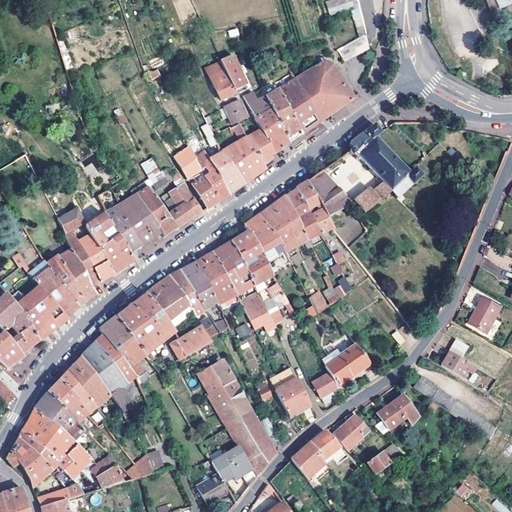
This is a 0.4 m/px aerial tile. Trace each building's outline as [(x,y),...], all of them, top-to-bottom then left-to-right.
[(495,0),(486,0),(492,11),(499,8),(495,0)] [(511,0),(495,0),(499,9),(511,3),(511,0)] [(228,31),(230,38),(239,35),(237,28),(228,31)] [(511,37),(511,34),(496,38),(508,80),(511,79),(511,37)] [(341,64),(367,50),(364,35),(363,36),(362,35),(334,51),(341,64)] [(218,64),(231,92),(237,89),(244,86),(230,57),(218,62),(218,64)] [(450,62),(445,64),(449,71),(454,69),(450,62)] [(231,92),(218,64),(203,70),(217,102),(232,95),(231,92)] [(295,82),(319,123),(328,117),(352,100),(330,68),(322,65),(295,82)] [(268,88),(274,85),(277,93),(299,137),(308,131),(318,124),(319,123),(295,82),(293,83),(287,73),(267,84),(268,88)] [(268,88),(272,95),(264,99),(290,143),(297,138),(299,137),(277,93),(274,85),(268,88)] [(234,98),(240,96),(237,89),(231,92),(232,95),(234,98)] [(257,132),(271,156),(279,150),(290,143),(264,99),(253,101),(249,94),(239,99),(251,121),(257,132)] [(222,110),(229,127),(244,119),(237,102),(222,110)] [(201,128),(208,141),(213,139),(206,126),(201,128)] [(265,171),(262,166),(239,130),(237,126),(227,131),(235,145),(226,150),(220,153),(221,155),(243,185),(251,180),(265,171)] [(348,148),(345,150),(349,154),(352,151),(379,180),(369,190),(366,187),(351,200),(362,212),(390,191),(396,198),(420,177),(413,169),(408,173),(375,138),(379,134),(372,126),(348,144),(348,148)] [(239,130),(262,166),(271,160),(269,157),(270,157),(271,156),(257,132),(249,136),(244,128),(239,130)] [(212,148),(216,146),(213,139),(208,141),(212,148)] [(174,150),(177,156),(187,149),(185,145),(184,142),(174,150)] [(199,172),(204,169),(208,175),(203,178),(219,202),(225,197),(228,195),(208,162),(204,154),(197,157),(188,143),(185,145),(187,149),(194,160),(192,161),(199,172)] [(186,181),(199,172),(192,161),(194,160),(187,149),(177,156),(172,160),(186,181)] [(208,162),(228,195),(231,194),(243,185),(221,155),(208,162)] [(92,163),(83,168),(87,175),(96,170),(92,163)] [(182,185),(174,172),(152,186),(155,192),(171,182),(175,189),(182,185)] [(359,214),(319,172),(306,183),(331,229),(359,214)] [(192,179),(187,183),(205,211),(208,209),(219,202),(203,178),(196,184),(192,179)] [(331,229),(306,183),(297,189),(294,191),(318,236),(331,229)] [(175,189),(160,199),(163,204),(170,199),(178,212),(168,220),(175,231),(196,217),(201,214),(182,185),(175,189)] [(134,197),(160,235),(163,239),(165,237),(175,231),(168,220),(146,190),(134,197)] [(318,236),(294,191),(287,197),(284,199),(305,243),(318,236)] [(146,244),(160,235),(134,197),(115,210),(130,235),(139,249),(143,246),(146,244)] [(98,199),(93,202),(101,219),(103,218),(106,216),(98,199)] [(281,255),(305,243),(284,199),(274,206),(262,214),(258,217),(281,255)] [(111,230),(117,239),(128,256),(137,250),(139,249),(130,235),(115,210),(106,216),(103,218),(111,230)] [(76,212),(57,222),(63,235),(83,226),(76,212)] [(285,261),(281,255),(258,217),(247,225),(244,227),(247,233),(269,279),(289,267),(285,261)] [(132,263),(128,256),(117,239),(106,246),(100,237),(111,230),(103,218),(101,219),(85,229),(86,232),(111,277),(129,264),(132,263)] [(86,232),(74,239),(99,284),(101,283),(111,277),(86,232)] [(240,238),(229,244),(251,289),(255,296),(263,312),(272,306),(264,290),(261,283),(269,279),(247,233),(240,238)] [(66,243),(70,252),(91,289),(92,289),(99,284),(74,239),(66,243)] [(251,289),(229,244),(221,249),(212,255),(233,298),(241,294),(251,289)] [(78,308),(90,299),(95,296),(92,289),(91,289),(70,252),(58,258),(57,256),(45,265),(58,285),(60,285),(78,308)] [(23,268),(29,263),(22,253),(12,261),(19,271),(23,268)] [(337,254),(331,257),(338,270),(344,267),(337,254)] [(215,309),(233,298),(212,255),(201,261),(194,265),(214,306),(215,309)] [(331,257),(325,260),(335,277),(329,280),(332,284),(336,282),(342,277),(338,270),(331,257)] [(29,263),(23,268),(29,276),(35,271),(29,263)] [(78,308),(60,285),(58,285),(45,265),(44,264),(35,271),(29,276),(28,277),(39,289),(66,319),(68,316),(78,308)] [(182,271),(179,273),(202,314),(214,306),(194,265),(182,271)] [(177,274),(167,279),(192,320),(202,314),(179,273),(177,274)] [(192,320),(167,279),(144,296),(157,314),(160,319),(171,335),(192,320)] [(337,301),(350,292),(344,280),(337,284),(335,286),(337,289),(332,292),(334,297),(337,301)] [(273,285),(264,290),(272,306),(282,301),(273,285)] [(39,289),(14,308),(19,315),(38,342),(53,331),(67,320),(66,319),(39,289)] [(251,289),(241,294),(245,300),(245,301),(255,296),(251,289)] [(305,296),(315,315),(326,308),(323,301),(319,303),(312,292),(305,296)] [(0,299),(0,332),(4,336),(21,355),(22,355),(27,351),(38,342),(19,315),(14,308),(5,295),(0,299)] [(123,312),(115,318),(143,357),(145,360),(147,358),(145,356),(171,335),(160,319),(154,323),(151,319),(157,314),(144,296),(123,312)] [(263,312),(255,296),(245,301),(245,300),(237,304),(245,318),(249,326),(265,317),(263,312)] [(329,306),(337,301),(334,297),(327,301),(329,306)] [(486,301),(472,325),(487,334),(501,311),(486,301)] [(236,323),(245,318),(237,304),(236,303),(232,305),(234,308),(229,311),(236,323)] [(226,309),(217,313),(231,340),(240,335),(226,309)] [(268,323),(265,317),(249,326),(252,332),(268,323)] [(109,397),(122,414),(131,408),(117,390),(131,380),(136,387),(143,380),(133,365),(143,357),(115,318),(107,325),(101,329),(98,331),(102,337),(80,359),(109,397)] [(198,329),(206,342),(215,337),(205,321),(196,326),(198,329)] [(198,329),(167,347),(177,363),(208,345),(206,342),(198,329)] [(399,345),(405,341),(398,330),(391,334),(399,345)] [(24,358),(22,355),(21,355),(4,336),(0,339),(0,363),(6,369),(9,368),(24,358)] [(455,340),(448,353),(461,360),(468,348),(455,340)] [(324,368),(346,352),(342,346),(320,361),(324,368)] [(336,388),(368,365),(354,346),(346,352),(324,368),(336,388)] [(448,353),(440,366),(467,383),(475,369),(461,360),(448,353)] [(109,397),(80,359),(73,366),(65,374),(96,409),(109,397)] [(276,454),(219,363),(193,379),(204,396),(200,399),(204,403),(207,401),(225,430),(230,438),(236,449),(237,449),(245,461),(250,469),(257,477),(276,454)] [(279,379),(290,373),(287,369),(277,375),(279,379)] [(290,373),(279,379),(269,384),(288,416),(309,406),(290,373)] [(96,409),(65,374),(58,382),(55,384),(87,416),(96,409)] [(336,389),(336,388),(328,374),(311,384),(320,399),(336,389)] [(269,384),(279,379),(277,375),(267,381),(269,384)] [(412,389),(446,413),(454,403),(420,378),(412,389)] [(0,382),(0,400),(6,406),(13,400),(13,395),(0,382)] [(87,416),(55,384),(53,387),(46,394),(77,425),(87,416)] [(255,390),(257,394),(265,388),(263,384),(255,390)] [(265,388),(257,394),(261,403),(270,396),(265,388)] [(77,425),(46,394),(39,402),(33,411),(66,437),(78,449),(90,438),(77,425)] [(401,396),(376,415),(381,421),(373,426),(382,434),(405,418),(410,425),(416,417),(401,396)] [(488,441),(493,431),(454,403),(446,413),(460,424),(488,441)] [(27,422),(20,433),(56,465),(56,466),(70,480),(89,461),(78,449),(66,437),(33,411),(27,422)] [(97,423),(103,419),(98,412),(92,416),(97,423)] [(122,414),(116,419),(120,425),(126,420),(122,414)] [(347,423),(354,417),(351,414),(344,420),(347,423)] [(347,423),(332,437),(346,452),(368,432),(354,417),(347,423)] [(56,465),(20,433),(20,435),(17,440),(30,454),(49,472),(56,466),(56,465)] [(318,457),(321,461),(332,452),(338,459),(344,455),(325,433),(317,438),(308,445),(318,457)] [(30,454),(17,440),(13,446),(25,458),(30,454)] [(392,444),(366,463),(376,475),(390,465),(385,458),(397,448),(392,444)] [(290,461),(305,481),(316,472),(324,465),(323,463),(321,461),(318,457),(308,445),(299,453),(290,461)] [(25,458),(13,446),(5,461),(10,466),(12,468),(15,466),(26,484),(31,489),(49,472),(30,454),(25,458)] [(245,461),(237,449),(236,449),(210,465),(214,473),(221,484),(231,479),(237,475),(239,479),(251,471),(245,461)] [(332,452),(321,461),(323,463),(334,455),(332,452)] [(102,474),(109,469),(116,465),(109,457),(97,469),(102,474)] [(411,465),(405,458),(397,464),(403,471),(411,465)] [(97,476),(101,490),(123,484),(118,478),(109,469),(102,474),(97,476)] [(251,471),(239,479),(242,483),(251,471)] [(221,484),(214,473),(194,487),(199,495),(206,506),(227,494),(221,484)] [(125,474),(118,478),(123,484),(132,481),(125,474)] [(455,493),(464,499),(471,488),(461,483),(455,493)] [(63,489),(68,500),(81,496),(78,489),(75,486),(63,489)] [(11,492),(0,494),(0,496),(3,511),(25,511),(28,511),(24,497),(21,489),(11,492)] [(35,499),(39,509),(63,502),(68,500),(63,489),(35,499)] [(293,495),(286,500),(290,506),(291,505),(297,501),(293,495)] [(498,511),(511,511),(497,498),(491,505),(498,511)] [(301,507),(297,501),(291,505),(295,511),(301,507)] [(66,511),(63,502),(39,509),(39,511),(66,511)] [(285,511),(279,502),(265,511),(285,511)]
